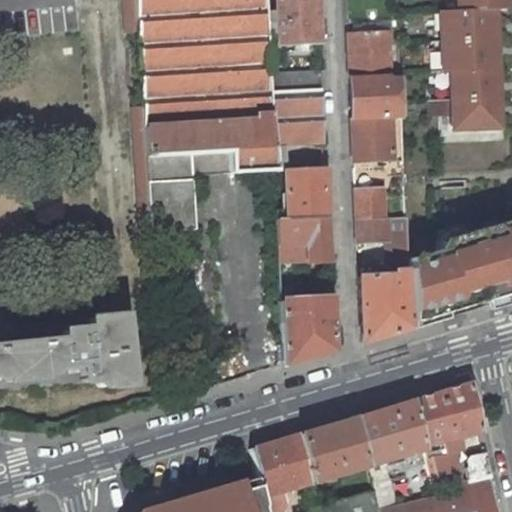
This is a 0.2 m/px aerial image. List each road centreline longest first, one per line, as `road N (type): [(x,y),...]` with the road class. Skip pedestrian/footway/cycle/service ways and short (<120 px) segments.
road 1 (residential): [(326,0),(350,388)]
road 2 (secondary): [(65,471),(350,388)]
road 3 (secondary): [(350,388),(484,348)]
road 4 (residential): [(484,348),(511,469)]
